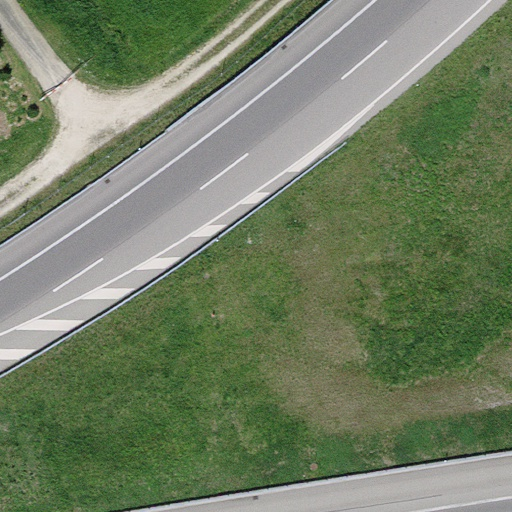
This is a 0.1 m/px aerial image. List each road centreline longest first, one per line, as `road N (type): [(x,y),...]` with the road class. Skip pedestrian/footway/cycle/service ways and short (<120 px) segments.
road 1 (motorway): [(430,0),(202,187),(0,306)]
road 2 (track): [(274,0),(96,133)]
